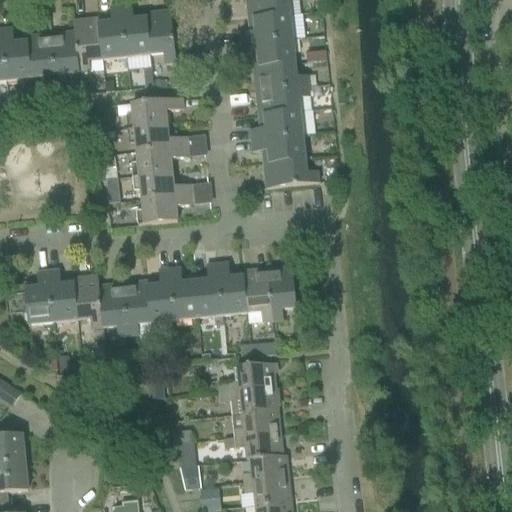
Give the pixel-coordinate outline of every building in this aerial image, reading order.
[(245,0),(248,24),(253,23),(253,22),(291,18),(290,5),(300,4),(299,0),(245,0)] [(132,8),(120,9),(126,61),(127,73),(143,71),(151,71),(150,59),(146,22),(145,22),(133,23),(133,18),(132,8)] [(99,26),(98,27),(102,64),(126,61),(120,9),(109,10),(110,20),(111,25),(99,26)] [(170,14),(144,17),(145,22),(146,22),(150,59),(163,57),(164,68),(176,67),(170,14)] [(249,35),(239,36),(240,48),(294,42),(291,18),(253,22),(253,23),(255,35),(249,35)] [(99,21),(73,24),(74,35),(79,76),(90,75),(89,66),(102,64),(98,27),(99,26),(99,21)] [(12,31),(1,33),(7,85),(31,82),(27,45),(26,45),(14,47),(13,41),(12,31)] [(74,35),(50,37),(56,89),(66,88),(65,78),(79,76),(74,35)] [(50,37),(25,40),(26,45),(27,45),(31,82),(44,81),(45,90),(56,89),(50,37)] [(294,42),(240,48),(242,59),(252,58),(256,57),(258,69),(258,70),(297,66),(294,42)] [(258,69),(253,69),(255,95),(309,89),(308,79),(298,80),(297,66),(258,70),(258,69)] [(152,79),(144,80),(145,92),(153,91),(152,84),(152,79)] [(90,85),(81,85),(82,98),(91,97),(90,85)] [(309,89),(255,95),(258,120),(263,120),(263,118),(300,115),(299,101),(310,100),(309,89)] [(128,132),(167,128),(165,114),(183,113),(182,101),(131,107),(132,119),(126,120),(128,132)] [(259,132),(250,133),(251,144),(303,139),(300,115),(263,118),(263,120),(264,132),(259,132)] [(110,120),(100,120),(101,133),(111,132),(110,120)] [(168,142),(167,128),(128,132),(129,146),(135,146),(136,156),(187,150),(186,140),(168,142)] [(303,139),(251,144),(252,156),(262,155),(267,154),(268,165),(268,167),(305,163),(304,156),(303,139)] [(133,180),(172,176),(171,162),(188,161),(187,150),(136,156),(137,166),(131,166),(133,180)] [(112,158),(103,159),(103,160),(104,171),(113,170),(112,158)] [(268,165),(263,166),(266,192),(318,186),(317,175),(306,176),(305,163),(268,167),(268,165)] [(173,190),(172,176),(133,180),(134,193),(140,192),(141,204),(192,199),(191,188),(173,190)] [(115,182),(105,183),(106,193),(117,192),(116,182),(115,182)] [(138,229),(177,225),(176,210),(193,208),(192,199),(141,204),(142,214),(136,215),(138,229)] [(229,276),(228,266),(218,267),(223,319),(247,317),(243,280),(241,280),(241,275),(229,276)] [(199,321),(223,319),(218,267),(206,269),(207,278),(194,279),(199,321)] [(272,325),(283,324),(282,313),(296,312),(292,269),(267,272),(272,325)] [(181,281),(180,271),(169,272),(175,324),(199,321),(194,279),(181,281)] [(150,326),(175,324),(169,272),(158,273),(159,283),(146,285),(150,326)] [(267,272),(241,275),(241,280),(243,280),(247,317),(248,327),(262,326),(263,326),(272,325),(267,272)] [(60,283),(59,273),(47,274),(53,326),(77,323),(73,287),(72,287),(71,282),(60,283)] [(20,287),(4,290),(5,299),(25,297),(26,307),(28,328),(53,326),(47,274),(36,275),(37,285),(38,291),(26,292),(26,287),(24,287),(20,287)] [(97,279),(71,282),(72,287),(73,287),(77,323),(90,322),(91,333),(102,332),(101,321),(97,290),(99,289),(97,279)] [(127,340),(139,339),(138,328),(150,326),(146,285),(122,287),(127,340)] [(122,287),(99,289),(97,290),(101,321),(102,332),(116,331),(117,341),(127,340),(122,287)] [(274,345),(262,346),(263,358),(275,357),(274,345)] [(59,377),(71,376),(70,359),(58,360),(59,377)] [(93,359),(80,360),(82,377),(94,375),(106,374),(105,365),(93,366),(93,359)] [(235,386),(218,388),(219,397),(275,391),(272,367),(253,369),(237,371),(234,371),(235,386)] [(0,402),(12,410),(13,408),(20,396),(0,383),(0,402)] [(149,391),(150,403),(162,402),(161,390),(149,391)] [(275,392),(275,391),(219,397),(220,406),(230,405),(235,405),(237,418),(242,418),(277,414),(276,405),(280,405),(278,392),(275,392)] [(243,431),(233,432),(234,442),(280,437),(277,414),(242,418),(242,419),(243,431)] [(0,440),(0,432),(0,431),(0,430),(0,468),(24,466),(22,438),(0,440)] [(175,447),(191,445),(190,433),(172,435),(175,447)] [(280,437),(234,442),(222,443),(224,453),(245,450),(247,464),(286,460),(286,459),(282,459),(280,437)] [(288,483),(286,460),(247,464),(251,464),(252,476),(242,477),(243,488),(288,483)] [(0,508),(1,508),(0,496),(27,494),(24,466),(0,468),(0,508)] [(198,469),(181,471),(184,484),(199,483),(198,469)] [(291,506),(288,483),(243,488),(244,497),(255,496),(256,510),(291,506)] [(216,492),(199,494),(200,511),(205,511),(218,511),(216,492)] [(138,511),(138,503),(121,505),(121,509),(110,511),(138,511)]
